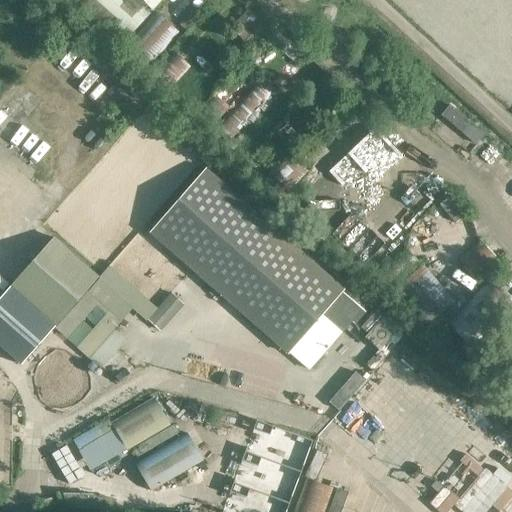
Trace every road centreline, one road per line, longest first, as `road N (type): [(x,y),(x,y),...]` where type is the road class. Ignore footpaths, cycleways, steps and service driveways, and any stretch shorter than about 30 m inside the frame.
road 1 (unclassified): [(375,0),(511,121)]
road 2 (unclassified): [(511,242),(408,145)]
